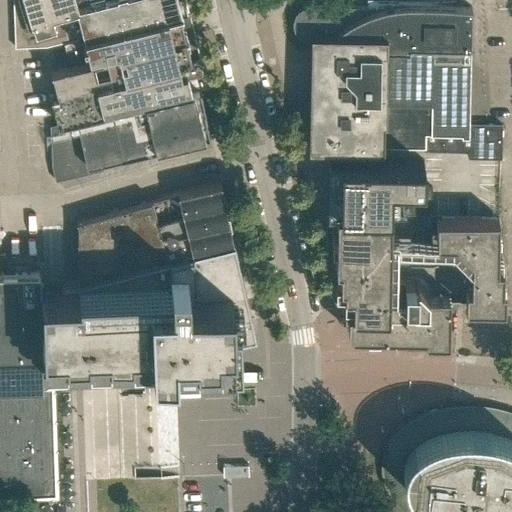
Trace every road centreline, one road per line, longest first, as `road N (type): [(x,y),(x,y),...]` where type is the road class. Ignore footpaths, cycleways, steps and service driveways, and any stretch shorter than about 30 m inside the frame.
road 1 (unclassified): [(306,361),(227,0)]
road 2 (residential): [(306,361),(511,381)]
road 3 (unclassified): [(304,511),(306,361)]
